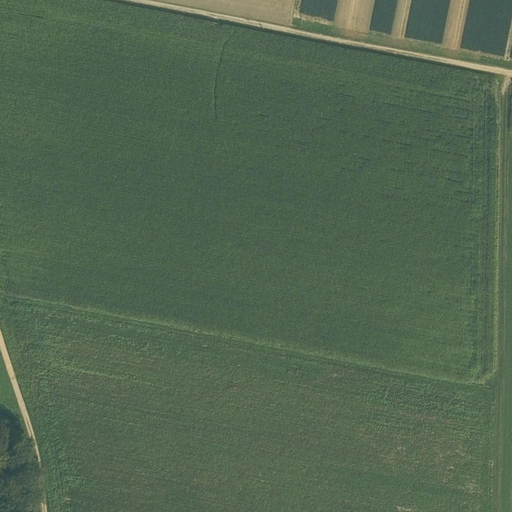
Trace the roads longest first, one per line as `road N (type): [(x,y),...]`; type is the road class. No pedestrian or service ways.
road 1 (track): [(495,511),(503,72)]
road 2 (track): [(131,0),(511,73)]
road 3 (track): [(41,511),(36,462),(0,349)]
